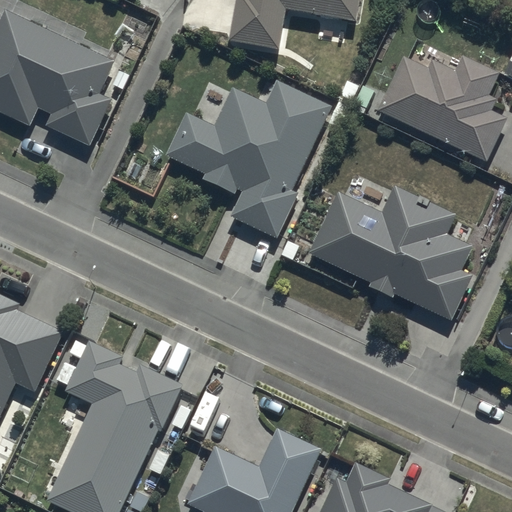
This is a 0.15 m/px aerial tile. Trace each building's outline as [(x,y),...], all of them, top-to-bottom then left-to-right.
[(361,0),(236,0),(230,44),(280,52),(286,14),(358,25),(361,0)] [(5,14),(0,23),(0,114),(30,128),(39,110),(52,116),(47,127),(91,148),(112,103),(101,98),(116,65),(5,14)] [(405,61),(379,113),(488,166),(509,122),(492,114),(498,103),(490,99),(501,77),(463,58),(456,74),(433,63),(428,73),(405,61)] [(187,116),(167,158),(205,178),(204,181),(236,197),(238,192),(244,196),(232,221),(278,242),(300,196),(294,193),(332,110),(267,80),(260,95),(271,100),(267,107),(232,90),(214,128),(187,116)] [(126,153),(116,174),(154,192),(165,171),(126,153)] [(339,198),(309,256),(372,285),(369,291),(394,303),(396,298),(453,324),(474,278),(463,273),(474,248),(449,236),(457,219),(395,190),(383,218),(339,198)] [(0,421),(16,386),(36,396),(64,336),(19,315),(22,308),(0,297),(0,421)] [(163,435),(183,390),(139,369),(137,374),(121,367),(124,359),(90,344),(66,393),(93,407),(47,505),(63,511),(123,511),(160,434),(163,435)] [(294,511),(321,453),(277,432),(260,469),(214,449),(188,508),(196,511),(294,511)] [(391,482),(357,466),(346,488),(337,484),(323,511),(439,511),(388,488),(391,482)]
